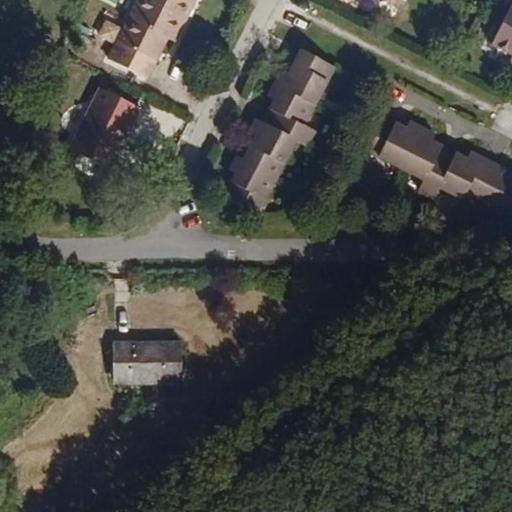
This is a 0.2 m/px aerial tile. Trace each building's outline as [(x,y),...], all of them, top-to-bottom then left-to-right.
[(182,16),(189,0),(133,0),(115,37),(151,54),(173,13),(182,16)] [(511,0),(506,0),(496,21),(511,28),(511,0)] [(314,129),(322,112),(310,107),(340,47),(305,30),(294,55),(287,51),(275,76),(282,78),(270,103),(263,100),(257,114),(263,117),(252,140),(245,137),(237,152),(244,156),(232,179),(270,197),(278,182),(275,179),(302,124),(314,129)] [(121,128),(127,114),(133,114),(146,85),(107,66),(77,127),(118,147),(125,131),(121,128)] [(392,140),(409,106),(384,95),(369,128),(392,140)] [(506,148),(474,132),(471,136),(436,119),(437,113),(412,101),(409,106),(392,140),(429,157),(425,167),(442,175),(447,167),(487,187),(506,148)] [(125,131),(133,114),(127,114),(121,128),(125,131)] [(511,150),(506,148),(487,187),(497,192),(503,190),(510,173),(511,174),(511,150)] [(503,190),(511,184),(511,174),(510,173),(503,190)] [(30,201),(35,188),(18,180),(13,194),(30,201)] [(190,349),(191,313),(124,311),(123,346),(190,349)]
